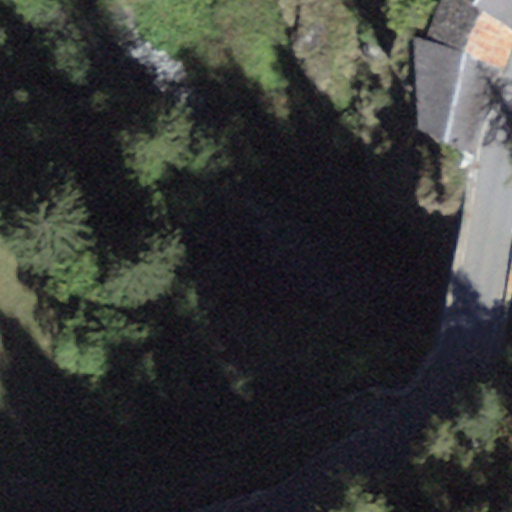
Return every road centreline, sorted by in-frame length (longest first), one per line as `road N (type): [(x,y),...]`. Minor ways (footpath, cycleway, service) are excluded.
road 1 (track): [(415,408),(398,392),(361,399),(140,464),(102,484),(45,486),(0,472)]
road 2 (residential): [(415,408),(461,367),(511,172)]
road 3 (unclassified): [(269,511),(358,472),(415,408)]
